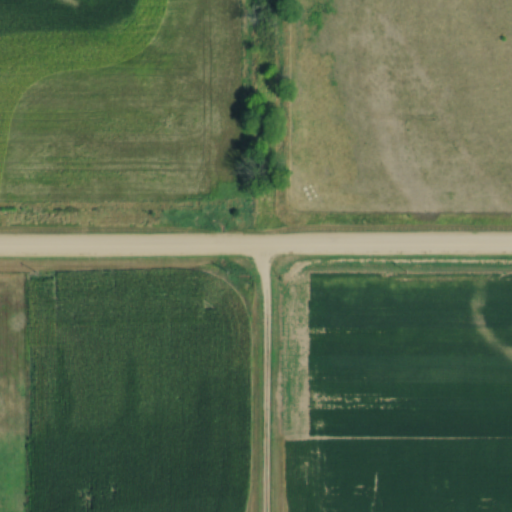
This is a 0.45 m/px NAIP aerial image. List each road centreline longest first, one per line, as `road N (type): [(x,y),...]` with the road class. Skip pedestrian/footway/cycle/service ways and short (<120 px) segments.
road 1 (residential): [(511,249),(0,250)]
road 2 (residential): [(265,511),(264,250)]
